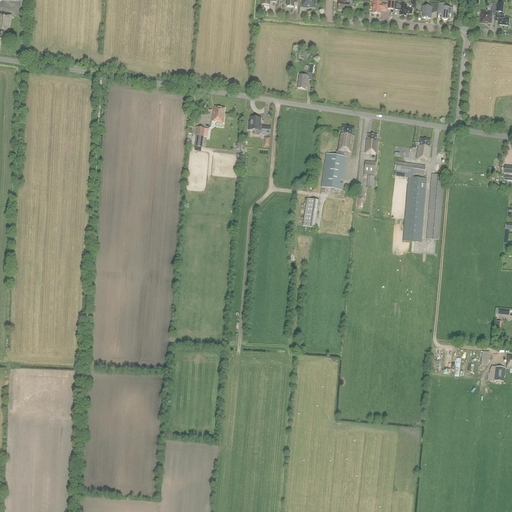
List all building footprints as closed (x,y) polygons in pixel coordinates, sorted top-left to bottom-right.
[(302,0),(302,7),(308,8),(308,7),(315,8),(315,0),(302,0)] [(339,2),(338,10),(344,11),(344,12),(348,12),(348,11),(349,11),(349,6),(353,6),(353,0),(346,0),(347,3),(339,2)] [(373,2),(372,13),(380,14),(381,9),(383,10),(386,11),(387,5),(381,4),(381,3),(373,2)] [(401,4),(395,4),(395,10),(400,10),(399,16),(406,17),(406,14),(411,15),(412,9),(407,9),(407,6),(400,6),(401,4)] [(422,13),(423,13),(423,18),(431,19),(431,12),(435,12),(436,4),(430,4),(429,7),(422,7),(422,13)] [(439,11),(438,15),(442,16),(441,19),(449,20),(449,15),(452,16),(452,9),(445,8),(445,5),(439,4),(439,11)] [(9,33),(12,16),(8,15),(0,13),(0,39),(7,40),(8,33),(9,33)] [(491,24),(492,14),(482,13),(481,18),(480,23),(485,24),(485,23),(491,24)] [(496,14),(495,21),(499,22),(499,25),(508,26),(509,19),(504,18),(504,14),(499,14),(499,15),(496,14)] [(307,76),(299,75),(297,88),(305,90),(305,88),(307,88),(308,80),(307,80),(307,76)] [(224,114),(225,108),(215,107),(214,112),(213,112),(212,122),(223,123),(225,114),(224,114)] [(262,135),(270,135),(271,126),(261,125),(261,118),(251,118),(251,122),(249,122),(248,130),(258,131),(258,133),(262,133),(262,135)] [(326,154),(321,187),(341,190),(347,157),(344,157),(345,153),(347,153),(352,153),(354,136),(353,136),(354,128),(343,127),(342,128),(342,130),(342,132),(342,134),(340,134),(338,152),(336,151),(336,156),(326,154)] [(207,137),(208,129),(198,128),(195,147),(202,148),(203,136),(207,137)] [(368,140),(367,140),(365,153),(377,154),(378,142),(380,142),(380,138),(377,138),(377,136),(368,135),(368,140)] [(429,161),(431,146),(429,146),(430,140),(421,139),(420,144),(413,143),(413,145),(418,146),(416,159),(429,161)] [(373,188),(375,163),(365,162),(364,175),(367,175),(369,175),(367,188),(373,188)] [(394,171),(396,171),(395,176),(405,177),(408,177),(413,178),(413,173),(425,175),(426,167),(396,163),(394,171)] [(439,240),(444,175),(432,174),(427,239),(439,240)] [(426,179),(413,178),(408,177),(403,241),(421,243),(426,179)] [(307,199),(303,227),(315,229),(319,201),(307,199)] [(489,352),(482,352),(481,366),(488,366),(489,352)] [(491,368),(490,370),(489,381),(504,382),(505,368),(492,367),(491,368)]
